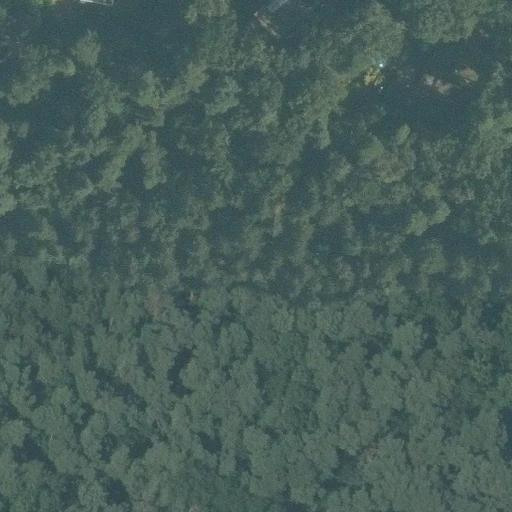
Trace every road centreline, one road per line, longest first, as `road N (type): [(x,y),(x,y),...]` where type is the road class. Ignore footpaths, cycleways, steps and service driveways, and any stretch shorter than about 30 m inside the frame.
road 1 (track): [(511,195),(217,102)]
road 2 (track): [(217,102),(0,36)]
